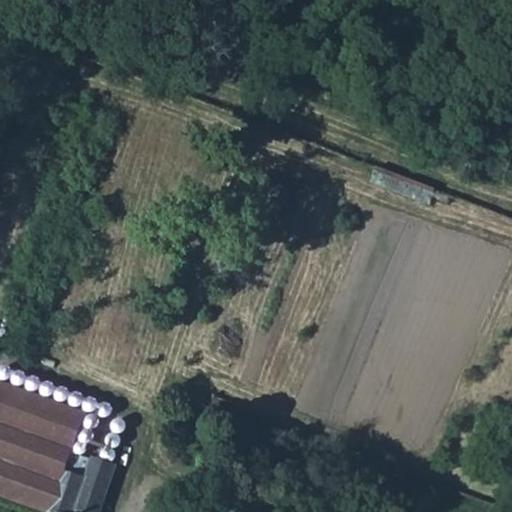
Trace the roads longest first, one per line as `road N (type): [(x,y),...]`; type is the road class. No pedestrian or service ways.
road 1 (track): [(289,107),(0,2)]
road 2 (track): [(289,107),(511,200)]
